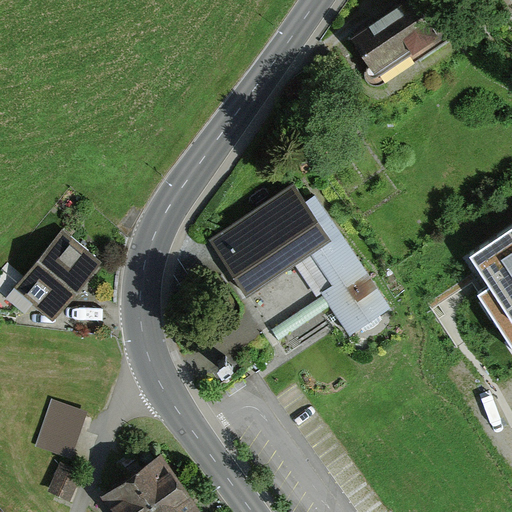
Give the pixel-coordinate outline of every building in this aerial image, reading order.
[(415,0),(406,0),(351,36),(375,73),(437,32),(415,0)] [(308,196),(294,176),(202,237),(264,330),(318,294),(346,335),(394,303),(318,190),(308,196)] [(105,261),(64,230),(17,291),(59,322),(105,261)] [(511,230),(468,260),(511,326),(511,230)] [(73,457),(88,408),(52,397),(37,446),(73,457)] [(196,511),(159,456),(99,496),(110,511),(196,511)] [(48,488),(70,499),(82,473),(60,463),(48,488)]
